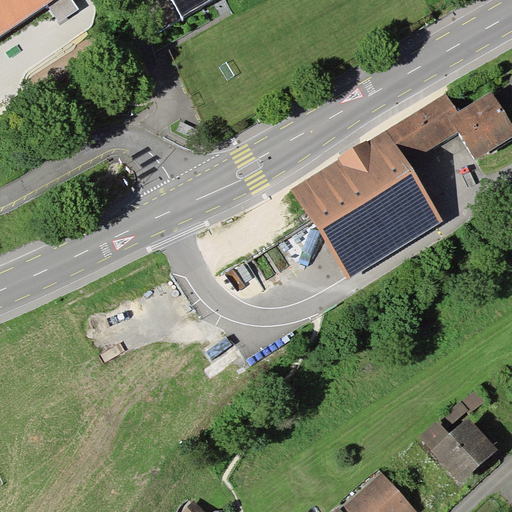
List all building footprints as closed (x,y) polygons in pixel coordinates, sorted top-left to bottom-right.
[(0,0),(0,39),(47,9),(58,26),(78,13),(69,0),(0,0)] [(168,0),(181,23),(223,0),(168,0)] [(511,120),(495,96),(456,123),(485,163),(511,144),(511,120)] [(445,100),(394,130),(414,164),(457,138),(456,123),(454,115),(445,100)] [(384,141),(300,194),(350,273),(434,220),(384,141)] [(464,407),(423,442),(464,490),(505,455),(464,407)] [(416,511),(383,474),(340,511),(416,511)] [(211,511),(203,502),(189,511),(211,511)]
